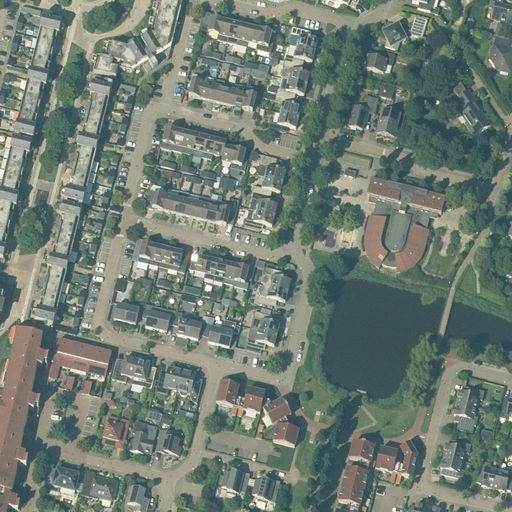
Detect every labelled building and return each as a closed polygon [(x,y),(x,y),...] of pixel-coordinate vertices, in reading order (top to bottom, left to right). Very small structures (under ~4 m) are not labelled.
[(148,60),(149,63),(143,66),(147,73),(168,61),(172,48),(171,48),(171,49),(154,60),(152,57),(168,48),(180,0),(159,0),(158,4),(154,3),(153,10),(157,11),(155,20),(151,19),(149,25),(153,26),(151,35),(149,36),(147,32),(141,36),(144,39),(142,41),(143,42),(139,45),(138,43),(136,44),(133,41),(128,44),(130,48),(128,49),(105,43),(103,49),(107,50),(105,59),(93,56),(92,63),(96,64),(94,73),(116,79),(118,70),(112,68),(114,62),(124,64),(123,68),(131,70),(148,60)] [(419,5),(418,12),(438,17),(440,10),(437,9),(439,0),(413,0),(412,4),(419,5)] [(491,0),(489,8),(494,9),(492,20),(511,25),(511,10),(504,9),(506,2),(498,0),(491,0)] [(22,8),(20,13),(40,18),(41,13),(22,8)] [(30,71),(48,76),(50,66),(53,55),(56,43),(58,34),(60,35),(60,33),(62,23),(64,19),(45,14),(43,18),(41,28),(38,39),(35,50),(33,61),(30,71)] [(199,34),(208,36),(209,34),(219,36),(222,21),(223,21),(212,18),(210,15),(204,14),(199,34)] [(405,39),(410,36),(422,40),(428,23),(426,21),(415,18),(411,32),(400,29),(398,26),(383,34),(387,41),(385,48),(397,52),(400,44),(406,40),(405,39)] [(217,42),(218,42),(227,45),(229,38),(232,24),(223,21),(222,21),(219,36),(217,42)] [(237,47),(242,26),(232,24),(229,38),(227,45),(237,47)] [(242,26),(237,47),(247,50),(248,43),(252,28),(242,26)] [(262,31),(252,28),(248,43),(258,46),(262,31)] [(299,38),(297,48),(315,52),(318,42),(310,40),(311,33),(309,33),(293,29),(291,36),(299,38)] [(270,55),(273,42),(270,42),(272,33),(262,30),(262,31),(258,46),(257,52),(270,55)] [(511,41),(495,37),(490,58),(498,71),(511,75),(511,72),(511,49),(511,47),(511,41)] [(286,56),(285,63),(303,67),(304,61),(313,63),(315,52),(297,48),(294,58),(286,56)] [(383,53),(382,60),(368,56),(364,70),(384,75),(386,66),(392,68),(395,56),(383,53)] [(280,77),(282,80),(307,86),(310,75),(301,73),(303,67),(285,63),(283,69),(284,70),(282,71),(281,72),(280,76),(280,77)] [(244,74),(250,76),(252,70),(244,68),(243,70),(241,69),(239,77),(243,78),(244,74)] [(252,70),(250,76),(250,77),(257,79),(258,72),(252,70)] [(455,73),(458,77),(458,78),(461,83),(466,80),(458,70),(455,73)] [(27,83),(45,87),(46,87),(49,76),(48,76),(30,71),(27,83)] [(433,75),(415,71),(413,80),(426,83),(433,75)] [(205,80),(204,84),(200,100),(211,102),(215,82),(214,80),(207,78),(205,80)] [(90,96),(92,96),(82,137),(99,142),(113,84),(94,79),(90,96)] [(276,96),(295,101),(296,95),(304,97),(307,86),(289,81),(282,80),(279,90),(278,90),(277,92),(276,96)] [(189,97),(200,100),(204,84),(193,81),(189,97)] [(221,105),(225,89),(226,85),(225,83),(218,81),(215,82),(211,102),(221,105)] [(476,103),(468,92),(467,93),(460,82),(452,87),(459,98),(458,99),(465,110),(460,113),(467,123),(465,124),(474,137),(490,127),(474,104),(476,103)] [(27,83),(0,192),(18,196),(28,155),(30,155),(32,144),(30,143),(31,139),(34,140),(36,128),(35,128),(45,87),(27,83)] [(392,101),(395,87),(383,84),(379,98),(392,101)] [(135,90),(116,85),(115,90),(134,95),(135,90)] [(225,89),(221,105),(231,107),(237,86),(229,85),(229,86),(226,85),(225,89)] [(237,86),(231,107),(242,110),(247,89),(245,87),(240,86),(237,86)] [(247,89),(242,110),(253,113),(254,107),(258,108),(262,91),(248,87),(247,89)] [(263,93),(262,99),(275,103),(276,96),(271,95),(267,94),(263,93)] [(283,105),(280,115),(299,119),(301,108),(293,106),(295,101),(276,96),(275,103),(283,105)] [(350,117),(352,117),(349,127),(363,131),(366,119),(367,120),(369,115),(375,116),(379,101),(365,97),(360,109),(353,107),(350,117)] [(394,139),(400,115),(383,111),(377,135),(394,139)] [(296,130),(299,119),(280,115),(278,125),(270,123),(268,130),(283,134),(285,127),(296,130)] [(172,152),(177,131),(167,128),(163,143),(162,143),(160,149),(172,152)] [(177,131),(172,152),(182,154),(187,134),(177,131),(178,131),(177,131)] [(182,154),(192,157),(197,136),(187,134),(182,154)] [(202,160),(207,138),(197,136),(192,157),(202,160)] [(80,137),(77,148),(79,148),(96,153),(99,142),(82,137),(80,137)] [(212,162),(213,156),(217,141),(207,138),(202,160),(212,162)] [(227,143),(217,141),(213,156),(223,158),(226,147),(226,148),(227,143)] [(226,147),(223,158),(222,162),(232,165),(236,149),(235,149),(235,150),(226,148),(226,147)] [(55,247),(52,258),(69,262),(96,153),(79,148),(69,190),(67,189),(61,215),(61,216),(62,216),(55,247)] [(232,165),(231,170),(239,172),(245,173),(247,161),(244,161),(246,152),(240,150),(236,149),(232,165)] [(259,177),(264,179),(283,183),(286,173),(278,171),(279,164),(277,164),(277,161),(262,157),(261,160),(259,167),(260,167),(257,168),(256,174),(259,177)] [(355,179),(356,173),(346,171),(344,177),(355,179)] [(280,194),(283,183),(264,179),(262,189),(254,187),(252,194),(268,198),(270,192),(280,194)] [(373,205),(376,206),(373,217),(370,217),(365,237),(365,246),(367,256),(372,264),(379,270),(381,266),(384,267),(387,268),(389,269),(392,270),(394,270),(396,269),(397,275),(406,272),(415,267),(421,260),(425,251),(429,231),(427,231),(430,219),(432,219),(434,214),(442,216),(446,199),(415,191),(415,190),(415,189),(415,188),(414,187),(414,186),(413,185),(413,184),(412,184),(411,183),(410,183),(408,183),(406,183),(405,184),(404,185),(403,186),(403,187),(402,188),(371,180),(367,197),(375,199),(373,205)] [(203,187),(213,190),(215,184),(204,181),(203,187)] [(150,192),(146,209),(153,211),(153,209),(163,212),(167,196),(168,190),(164,189),(162,195),(150,192)] [(0,203),(15,207),(17,208),(19,196),(18,196),(0,192),(0,193),(0,203)] [(178,199),(174,214),(184,217),(188,201),(190,196),(179,193),(178,199)] [(249,211),(256,212),(275,217),(277,206),(267,203),(268,198),(252,194),(251,200),(252,200),(249,211)] [(178,199),(167,196),(163,212),(174,214),(178,199)] [(102,204),(100,210),(106,212),(108,206),(109,200),(103,198),(102,204)] [(200,198),(199,204),(195,220),(205,222),(211,201),(200,198)] [(184,217),(195,220),(199,204),(188,201),(184,217)] [(216,225),(221,203),(211,201),(205,222),(216,225)] [(231,205),(221,203),(216,225),(227,227),(227,225),(233,227),(239,202),(232,201),(231,205)] [(15,207),(0,203),(0,264),(2,265),(6,249),(5,248),(15,207)] [(256,212),(249,211),(247,221),(246,221),(244,228),(260,231),(261,225),(272,228),(275,217),(256,212)] [(105,215),(100,213),(98,219),(97,225),(102,226),(104,221),(105,215)] [(132,262),(148,266),(153,246),(154,246),(143,243),(142,247),(137,246),(132,262)] [(148,266),(158,269),(163,249),(154,246),(153,246),(148,266)] [(163,249),(158,269),(168,271),(173,251),(163,249)] [(169,266),(168,271),(178,274),(184,276),(189,255),(183,254),(173,251),(169,266)] [(67,270),(69,262),(52,258),(50,257),(48,269),(49,269),(67,273),(67,270)] [(189,271),(205,275),(209,260),(199,258),(197,264),(191,262),(189,271)] [(209,260),(205,275),(204,280),(214,283),(219,262),(209,260)] [(256,267),(265,269),(266,263),(258,261),(256,267)] [(214,283),(224,285),(229,265),(219,262),(214,283)] [(229,265),(224,285),(234,287),(238,267),(229,265)] [(238,267),(234,287),(233,288),(247,292),(248,285),(245,284),(249,269),(238,267)] [(38,310),(34,326),(53,331),(67,273),(49,269),(39,310),(38,310)] [(266,269),(264,276),(266,276),(262,278),(261,283),(264,287),(288,293),(291,282),(280,279),(282,273),(266,269)] [(123,294),(126,282),(119,280),(116,292),(123,294)] [(260,288),(259,294),(261,297),(259,296),(257,303),(273,307),(275,301),(285,304),(288,293),(264,287),(260,288)] [(193,288),(191,295),(200,297),(201,290),(193,288)] [(211,294),(210,299),(209,302),(214,303),(215,301),(217,301),(218,296),(211,294)] [(215,304),(213,310),(222,312),(224,307),(215,304)] [(125,324),(129,308),(118,305),(114,321),(125,324)] [(162,310),(146,306),(145,310),(143,320),(147,321),(145,329),(156,331),(162,310)] [(140,311),(129,308),(125,324),(136,326),(140,311)] [(177,314),(162,310),(156,331),(167,334),(169,326),(174,327),(177,314)] [(280,326),(269,323),(271,317),(255,313),(251,330),(277,337),(280,326)] [(183,315),(177,314),(174,327),(179,329),(177,336),(188,339),(191,324),(181,321),(183,315)] [(225,322),(223,331),(219,347),(230,349),(233,334),(239,335),(240,328),(235,327),(236,324),(225,322)] [(191,324),(188,339),(198,342),(202,326),(201,326),(191,324)] [(57,327),(55,331),(58,332),(76,336),(77,331),(76,331),(71,330),(59,327),(57,327)] [(208,344),(219,347),(223,331),(212,329),(208,344)] [(251,330),(246,347),(262,351),(264,345),(274,348),(277,337),(251,330)] [(1,375),(10,377),(34,383),(37,370),(38,367),(42,368),(41,370),(45,371),(47,364),(49,359),(38,356),(40,351),(43,339),(18,333),(13,332),(10,344),(13,345),(8,365),(4,364),(1,375)] [(56,381),(59,367),(70,369),(76,346),(58,342),(49,379),(56,381)] [(94,350),(76,346),(70,369),(88,374),(94,350)] [(94,350),(88,374),(106,378),(112,355),(94,350)] [(128,378),(134,379),(138,361),(136,361),(135,360),(131,359),(130,360),(126,358),(124,365),(116,363),(112,381),(126,384),(128,378)] [(134,379),(132,386),(138,387),(152,391),(154,381),(156,373),(148,371),(149,368),(150,364),(145,363),(145,362),(140,361),(139,362),(138,361),(134,379)] [(168,396),(169,390),(177,392),(182,372),(169,369),(166,380),(159,379),(156,393),(168,396)] [(185,398),(189,395),(191,395),(191,397),(191,398),(191,399),(192,401),(192,402),(194,403),(194,404),(196,404),(197,405),(203,382),(195,380),(196,376),(182,372),(177,392),(179,393),(181,396),(185,398)] [(0,431),(23,437),(26,428),(26,427),(30,410),(34,411),(33,414),(37,415),(39,407),(40,402),(30,400),(32,393),(34,383),(10,377),(1,375),(0,380),(0,387),(4,389),(2,398),(0,397),(0,431)] [(68,378),(65,390),(72,392),(75,380),(68,378)] [(90,396),(93,384),(86,382),(83,395),(90,396)] [(238,410),(239,410),(242,398),(237,397),(239,388),(222,383),(217,405),(232,409),(230,416),(236,417),(238,410)] [(459,399),(457,405),(477,410),(479,401),(482,402),(484,393),(463,388),(462,394),(460,393),(458,399),(459,399)] [(239,410),(237,417),(242,418),(244,412),(260,416),(261,411),(264,399),(266,394),(248,390),(246,399),(242,398),(239,410)] [(127,406),(129,399),(121,397),(119,403),(127,406)] [(509,418),(511,418),(511,397),(510,400),(504,398),(499,419),(508,421),(509,418)] [(264,399),(261,411),(264,412),(272,427),(277,424),(286,419),(291,416),(283,401),(274,405),(271,400),(264,399)] [(474,418),(477,410),(457,405),(456,411),(455,411),(454,416),(456,417),(455,423),(458,424),(471,427),(476,428),(478,419),(474,418)] [(155,422),(161,424),(162,416),(156,415),(154,421),(155,422)] [(170,427),(173,417),(163,415),(161,424),(161,425),(170,427)] [(123,450),(130,423),(109,418),(102,445),(123,450)] [(278,426),(273,443),(295,449),(299,432),(287,429),(288,423),(286,419),(277,424),(278,425),(278,426)] [(131,448),(132,448),(131,453),(144,456),(145,454),(151,456),(158,429),(135,423),(132,435),(135,436),(134,441),(132,441),(131,442),(130,446),(131,448)] [(471,427),(458,424),(456,430),(469,434),(471,427)] [(0,477),(12,481),(15,470),(16,465),(27,467),(28,462),(30,455),(26,454),(25,456),(19,455),(20,450),(23,437),(0,431),(0,477)] [(179,441),(172,440),(173,435),(161,432),(156,451),(179,457),(181,449),(178,448),(179,441)] [(445,452),(444,458),(463,463),(465,455),(469,456),(471,446),(450,441),(449,447),(446,446),(445,452)] [(347,469),(343,486),(364,492),(364,491),(367,478),(369,471),(370,469),(371,462),(374,452),(375,448),(353,443),(349,460),(359,462),(356,472),(347,469)] [(375,471),(393,475),(396,476),(398,476),(402,477),(412,480),(417,457),(409,444),(400,450),(406,459),(404,465),(395,463),(398,454),(381,450),(380,453),(375,471)] [(442,464),(440,470),(443,470),(441,476),(462,481),(464,472),(461,471),(463,463),(444,458),(442,464)] [(476,484),(482,486),(481,488),(487,489),(493,490),(498,471),(490,469),(490,465),(481,463),(476,484)] [(75,492),(82,493),(84,485),(77,484),(79,475),(57,469),(56,471),(48,469),(43,490),(59,494),(61,490),(75,493),(75,492)] [(499,492),(505,493),(505,491),(511,493),(511,489),(511,470),(507,470),(506,473),(498,471),(493,490),(499,492)] [(222,488),(228,490),(226,495),(236,498),(236,495),(239,495),(239,493),(245,494),(249,480),(250,476),(239,473),(238,475),(232,473),(231,476),(225,474),(222,488)] [(9,492),(12,481),(0,477),(0,511),(6,511),(7,508),(16,510),(17,506),(19,498),(15,497),(14,499),(8,498),(9,492)] [(89,496),(113,502),(117,484),(116,484),(115,481),(111,480),(109,482),(108,482),(108,483),(102,481),(103,481),(94,479),(92,484),(84,483),(84,485),(82,493),(81,497),(84,497),(88,498),(89,496)] [(258,497),(257,503),(266,505),(267,502),(275,504),(280,484),(269,481),(269,482),(262,481),(262,484),(256,482),(252,496),(258,497)] [(359,511),(360,508),(363,497),(364,492),(343,486),(339,503),(348,505),(345,511),(359,511)] [(145,491),(132,488),(127,506),(135,507),(133,511),(153,511),(154,511),(148,509),(150,501),(143,499),(145,491)]
